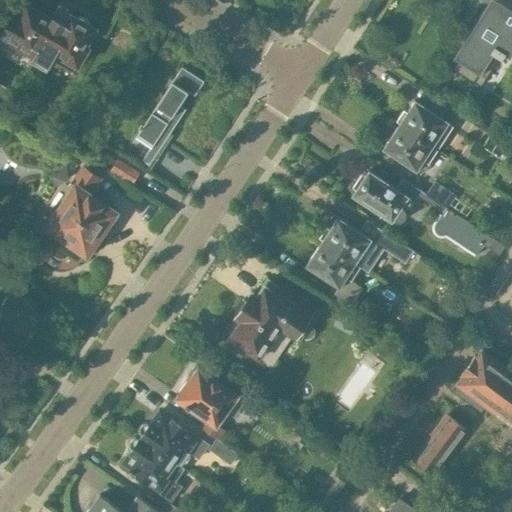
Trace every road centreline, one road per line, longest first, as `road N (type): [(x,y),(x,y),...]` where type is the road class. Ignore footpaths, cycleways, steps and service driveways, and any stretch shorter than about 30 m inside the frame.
road 1 (residential): [(3,511),(299,76)]
road 2 (residential): [(299,76),(166,0)]
